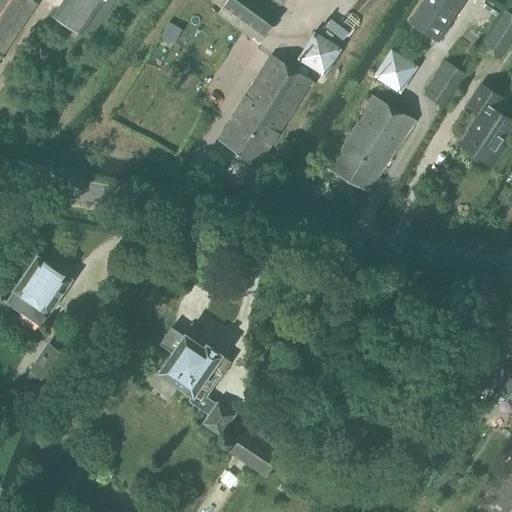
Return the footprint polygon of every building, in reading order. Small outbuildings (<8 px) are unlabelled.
[(0,0),(0,58),(37,4),(31,0),(0,0)] [(105,0),(64,0),(54,16),(82,35),(105,0)] [(281,13),(262,0),(227,0),(218,13),(262,44),(281,13)] [(364,13),(375,0),(359,0),(355,5),(364,13)] [(440,39),(463,0),(426,0),(413,23),(440,39)] [(502,61),(511,45),(511,14),(506,10),(481,47),(502,61)] [(315,31),(298,59),(326,76),(343,48),(315,31)] [(402,94),(419,67),(392,49),(374,76),(402,94)] [(273,56),(219,141),(257,166),(309,85),(313,87),(316,83),(273,56)] [(426,88),(429,90),(426,96),(445,108),(468,73),(445,59),(426,88)] [(458,145),(493,169),(508,148),(503,145),(511,131),(511,118),(498,109),(505,98),(481,82),(466,105),(479,113),(468,129),(469,129),(458,145)] [(369,99),(373,101),(330,168),(370,191),(416,120),(372,95),(369,99)] [(0,300),(0,310),(6,315),(12,306),(41,326),(73,280),(38,256),(7,301),(2,298),(0,300)] [(189,401),(208,414),(202,422),(221,436),(235,416),(208,396),(232,362),(207,344),(205,347),(187,334),(185,337),(172,328),(161,344),(173,352),(160,371),(193,395),(189,401)] [(44,403),(73,356),(48,341),(20,388),(44,403)] [(511,372),(510,376),(501,370),(489,387),(511,402),(511,372)] [(463,398),(447,426),(464,436),(474,419),(480,422),(486,412),(463,398)] [(267,473),(280,454),(246,431),(233,451),(267,473)] [(511,467),(509,465),(476,511),(507,511),(511,506),(511,467)] [(301,483),(284,471),(275,483),(293,495),(301,483)]
